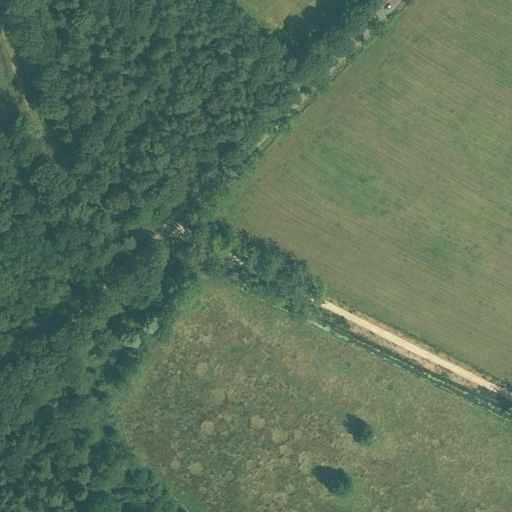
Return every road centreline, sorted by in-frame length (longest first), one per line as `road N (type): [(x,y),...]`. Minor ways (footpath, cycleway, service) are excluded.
road 1 (unclassified): [(0,402),(398,0)]
road 2 (track): [(169,230),(511,400)]
